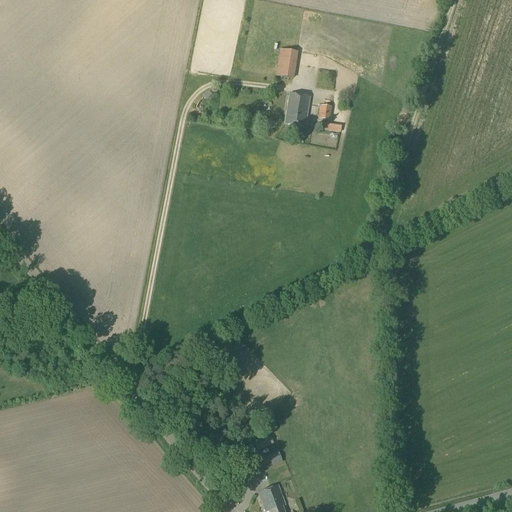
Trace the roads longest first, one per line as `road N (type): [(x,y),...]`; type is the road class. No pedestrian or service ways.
road 1 (unclassified): [(123,383),(511,183)]
road 2 (unclassified): [(123,383),(0,232)]
road 3 (unclassified): [(229,511),(123,383)]
